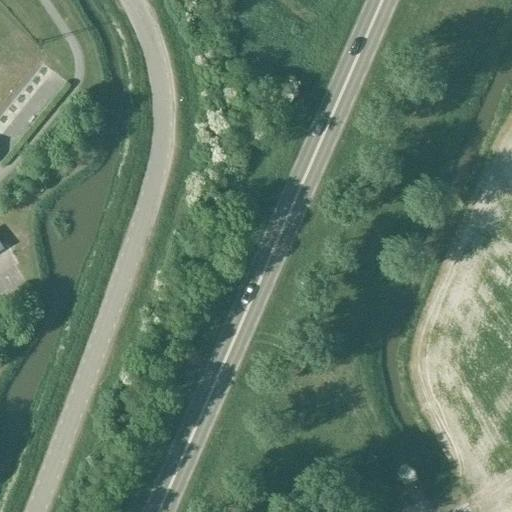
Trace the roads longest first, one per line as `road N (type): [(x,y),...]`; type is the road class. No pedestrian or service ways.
road 1 (primary): [(161,511),(383,0)]
road 2 (tertiary): [(33,511),(159,162),(160,79),(151,39),(128,0)]
